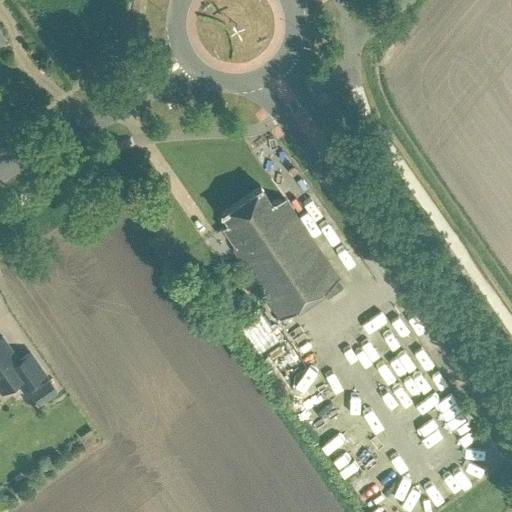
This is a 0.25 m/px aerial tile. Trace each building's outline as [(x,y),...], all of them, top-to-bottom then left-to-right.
[(220,211),(228,222),(222,225),(234,245),(231,247),(280,317),(338,276),(284,197),(270,200),(260,184),(220,211)] [(206,281),(225,311),(240,301),(222,272),(206,281)] [(333,293),(339,304),(355,296),(350,285),(333,293)] [(259,343),(281,334),(267,302),(246,311),(259,343)] [(381,336),(388,311),(377,308),(370,333),(381,336)] [(273,338),(285,358),(307,345),(295,325),(273,338)] [(387,333),(400,352),(409,346),(397,327),(387,333)] [(17,380),(22,387),(44,372),(29,351),(18,359),(1,335),(0,336),(0,388),(1,391),(17,380)] [(366,369),(374,364),(365,350),(357,356),(366,369)] [(393,375),(402,370),(391,351),(382,356),(393,375)] [(354,375),(364,371),(356,353),(346,357),(354,375)] [(403,360),(423,383),(432,376),(412,353),(403,360)] [(382,389),(389,383),(377,368),(369,374),(382,389)] [(30,391),(38,402),(56,390),(48,378),(30,391)] [(307,403),(326,389),(318,379),(299,393),(307,403)] [(376,400),(381,389),(359,379),(353,390),(376,400)] [(414,405),(424,399),(414,383),(404,389),(414,405)] [(436,383),(426,389),(440,412),(450,406),(436,383)] [(327,414),(316,421),(323,431),(342,419),(330,400),(322,406),(327,414)] [(431,427),(440,421),(429,406),(421,412),(431,427)] [(454,431),(464,427),(457,410),(447,414),(454,431)] [(329,431),(337,440),(351,429),(343,419),(329,431)] [(420,425),(411,428),(416,444),(426,440),(420,425)] [(445,426),(435,431),(447,451),(456,445),(445,426)] [(484,427),(477,433),(495,455),(502,449),(484,427)] [(361,450),(342,461),(348,472),(367,461),(361,450)] [(455,480),(487,465),(480,451),(448,466),(455,480)] [(407,456),(404,466),(423,473),(426,463),(407,456)] [(441,457),(432,461),(440,476),(449,472),(441,457)] [(436,491),(444,485),(433,469),(424,476),(436,491)] [(378,488),(369,503),(380,509),(388,493),(378,488)] [(430,508),(442,504),(437,488),(425,492),(430,508)]
